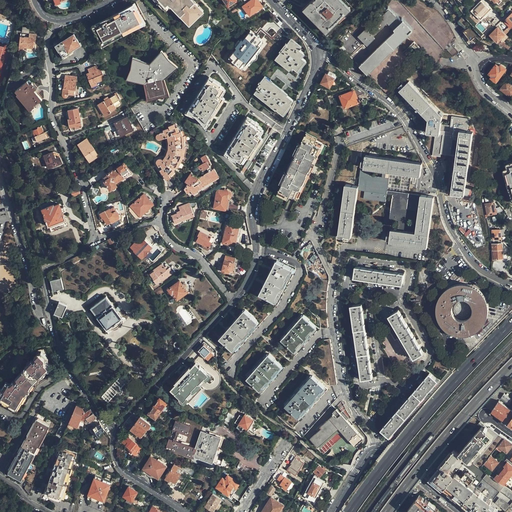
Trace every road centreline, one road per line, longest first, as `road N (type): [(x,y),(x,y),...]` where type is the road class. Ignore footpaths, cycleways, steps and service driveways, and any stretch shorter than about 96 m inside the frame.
road 1 (residential): [(371,431),(341,383),(332,280),(313,240),(338,145),(397,123)]
road 2 (tertiary): [(234,299),(254,263),(252,200),(316,52)]
road 3 (tertiary): [(316,52),(405,119),(437,177),(461,247)]
road 4 (trunk): [(511,321),(349,511)]
road 5 (residential): [(96,241),(41,270),(62,357),(113,434)]
road 6 (unclassified): [(380,381),(372,298),(389,291),(429,353),(406,387),(392,381)]
road 7 (residential): [(55,19),(45,52),(51,110),(96,241)]
road 8 (trunk): [(386,511),(511,364)]
road 9 (tertiary): [(113,434),(234,299)]
